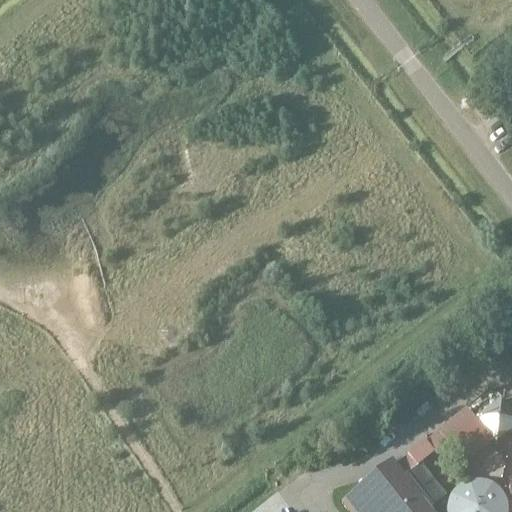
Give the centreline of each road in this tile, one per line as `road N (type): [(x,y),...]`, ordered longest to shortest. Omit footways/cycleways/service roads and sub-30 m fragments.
road 1 (track): [(196,511),(491,278),(282,0)]
road 2 (unclassified): [(511,196),(358,0)]
